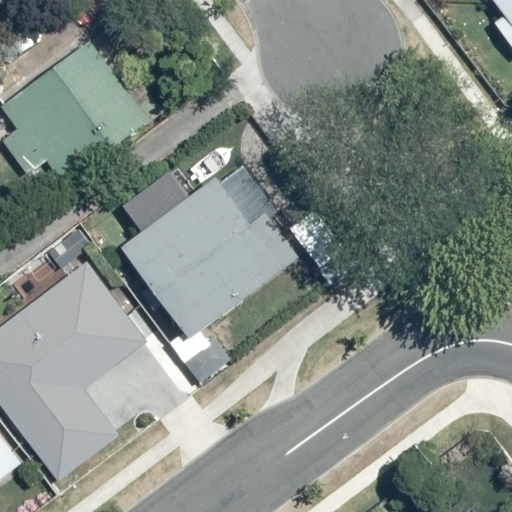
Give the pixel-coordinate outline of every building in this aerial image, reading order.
[(511,0),(493,0),(505,15),(495,22),(511,44),(511,0)] [(151,118),(92,38),(0,105),(16,128),(2,138),(29,174),(49,159),(66,181),(151,118)] [(125,201),(145,227),(125,242),(195,335),(291,262),(221,169),(197,188),(177,162),(125,201)] [(347,250),(317,207),(290,225),(320,268),(347,250)] [(0,396),(61,478),(98,450),(107,461),(170,413),(139,373),(99,404),(86,386),(147,340),(89,262),(0,328),(0,396)] [(0,478),(22,461),(0,433),(0,478)]
